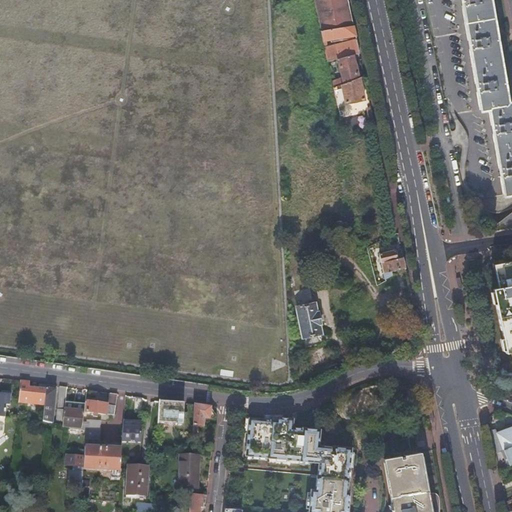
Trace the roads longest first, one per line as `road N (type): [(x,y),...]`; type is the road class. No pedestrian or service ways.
road 1 (primary): [(425,249),(372,0)]
road 2 (residential): [(0,369),(227,400)]
road 3 (residential): [(227,400),(282,402),(397,366),(449,376)]
road 4 (primary): [(480,511),(449,376)]
road 5 (primary): [(449,376),(425,249)]
